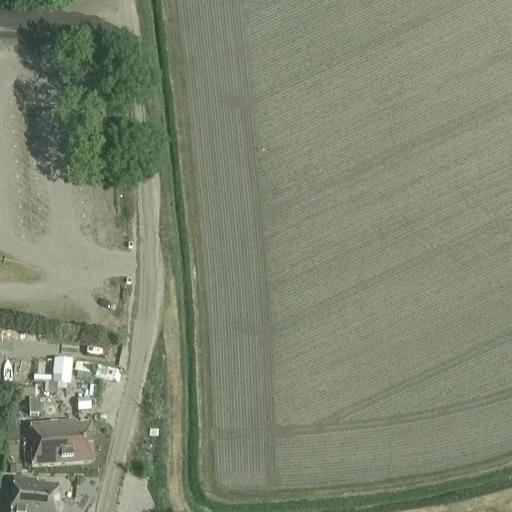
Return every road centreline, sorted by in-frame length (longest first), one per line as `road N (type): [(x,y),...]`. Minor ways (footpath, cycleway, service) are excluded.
road 1 (unclassified): [(103,511),(137,346),(146,241),(133,29)]
road 2 (unknown): [(0,244),(143,278)]
road 3 (unclassified): [(133,29),(0,17)]
